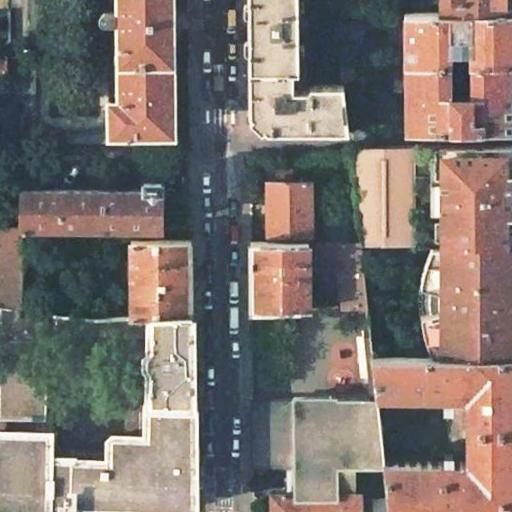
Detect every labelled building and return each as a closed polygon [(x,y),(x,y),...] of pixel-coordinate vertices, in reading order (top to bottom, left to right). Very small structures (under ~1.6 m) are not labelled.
[(31,0),(31,55),(23,55),(20,142),(34,142),(35,56),(43,56),(43,0),(31,0)] [(117,0),(119,99),(108,99),(109,131),(109,134),(110,134),(152,134),(152,128),(169,128),(169,111),(173,111),(172,0),(117,0)] [(297,0),(247,0),(249,72),(293,72),(298,72),(297,0)] [(511,0),(413,0),(413,13),(429,13),(428,0),(438,0),(439,13),(511,12),(511,0)] [(413,13),(404,13),(404,63),(449,62),(449,36),(469,36),(469,62),(511,61),(511,12),(439,13),(429,13),(413,13)] [(362,53),(339,52),(340,63),(363,63),(362,53)] [(449,62),(404,63),(404,131),(511,130),(511,61),(469,62),(470,92),(450,93),(449,62)] [(293,72),(249,72),(249,115),(267,133),(348,132),(342,84),(310,84),(306,88),(294,88),(293,72)] [(39,131),(39,142),(110,143),(110,134),(109,134),(109,131),(39,131)] [(511,144),(352,146),(352,156),(353,156),(362,242),(362,246),(433,245),(441,245),(445,245),(511,245),(511,144)] [(294,168),(268,168),(269,242),(307,243),(307,233),(323,233),(322,212),(311,212),(311,181),(294,181),(294,168)] [(20,189),(20,226),(162,227),(161,174),(143,174),(143,184),(144,190),(36,189),(20,189)] [(20,226),(0,226),(0,304),(19,309),(20,226)] [(191,239),(130,238),(131,319),(150,318),(191,315),(191,239)] [(269,242),(251,242),(252,311),(310,309),(308,243),(307,243),(269,242)] [(338,242),(318,243),(319,260),(340,260),(338,242)] [(340,260),(344,308),(368,307),(362,246),(362,242),(338,242),(340,260)] [(421,296),(421,308),(421,311),(423,323),(425,334),(427,340),(429,345),(432,354),(434,359),(511,357),(511,245),(445,245),(441,245),(433,245),(431,250),(427,261),(424,273),(422,284),(421,296)] [(19,309),(0,304),(0,310),(0,416),(43,418),(45,332),(45,315),(19,309)] [(131,319),(97,321),(58,317),(45,315),(45,332),(149,335),(150,318),(131,319)] [(191,315),(150,318),(149,335),(149,351),(145,354),(145,365),(149,368),(148,403),(192,405),(191,315)] [(371,339),(359,340),(363,378),(375,377),(373,360),(371,339)] [(511,511),(511,357),(434,359),(373,360),(375,377),(377,400),(466,397),(466,461),(384,464),(384,467),(387,500),(388,511),(511,511)] [(295,401),(253,401),(253,466),(288,466),(288,496),(273,496),(272,511),(360,511),(360,496),(356,496),(356,467),(384,467),(384,464),(378,402),(335,402),(335,399),(295,399),(295,401)] [(0,511),(70,511),(71,505),(194,509),(192,405),(148,403),(147,436),(113,435),(110,438),(110,459),(109,460),(75,458),(48,457),(49,432),(43,432),(0,431),(0,511)]
